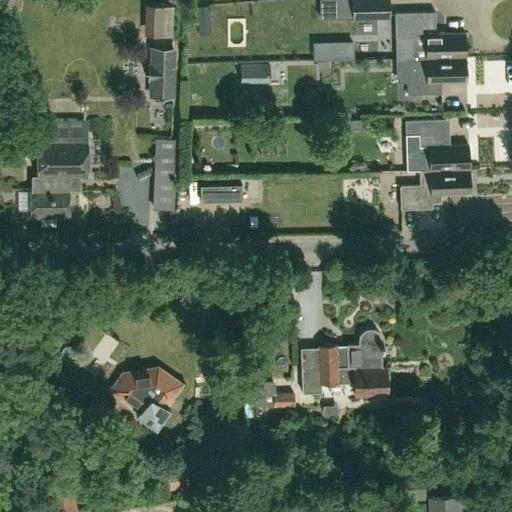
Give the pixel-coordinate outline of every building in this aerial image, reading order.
[(319,0),(320,18),(351,17),(351,18),(390,17),(389,0),(319,0)] [(197,8),(198,21),(210,20),(210,7),(197,8)] [(425,58),(465,56),(464,33),(435,33),(434,10),(394,11),(395,34),(412,33),(412,57),(425,56),(425,58)] [(174,96),(175,45),(150,45),(149,62),(147,62),(147,79),(148,79),(148,96),(174,96)] [(465,56),(425,58),(426,81),(407,82),(407,94),(441,94),(440,81),(466,81),(465,56)] [(329,70),(328,61),(317,61),(317,71),(329,70)] [(442,118),(405,119),(405,134),(406,170),(419,170),(469,168),(468,145),(443,145),(442,133),(442,118)] [(37,175),(38,187),(65,187),(65,175),(84,175),(84,139),(36,139),(36,175),(37,175)] [(419,182),(397,183),(398,208),(431,207),(431,202),(440,202),(440,194),(470,193),(469,168),(419,170),(419,182)] [(199,199),(239,198),(238,178),(198,179),(199,199)] [(29,218),(67,217),(67,187),(65,187),(38,187),(29,187),(29,218)] [(174,192),(153,191),(153,207),(173,208),(174,192)] [(144,292),(143,285),(134,286),(135,293),(144,292)] [(129,294),(128,287),(119,288),(120,295),(129,294)] [(320,368),(302,369),(303,393),(319,393),(319,383),(355,382),(355,395),(371,394),(373,399),(384,398),(385,394),(388,393),(387,367),(382,368),(381,350),(383,350),(383,344),(381,344),(380,340),(380,336),(377,332),(374,330),(370,329),(366,330),(362,332),(360,336),(359,340),(359,344),(347,344),(347,348),(337,348),(337,345),(319,346),(320,368)] [(134,372),(129,378),(123,374),(112,388),(119,393),(117,395),(138,410),(135,414),(155,428),(169,408),(165,405),(181,384),(158,368),(134,372)] [(293,390),(274,391),(273,379),(255,380),(257,420),(264,419),(263,405),(294,403),(293,390)] [(232,419),(210,440),(233,463),(254,442),(232,419)] [(181,463),(185,482),(207,477),(203,458),(181,463)] [(423,494),(423,472),(393,473),(393,474),(388,474),(388,493),(394,493),(394,494),(423,494)] [(53,511),(68,511),(77,510),(71,477),(48,481),(53,511)] [(428,490),(442,490),(442,477),(427,478),(428,490)] [(431,497),(430,511),(456,511),(456,496),(431,497)]
